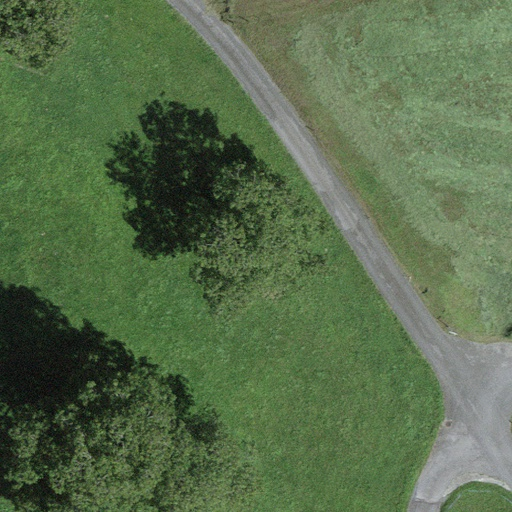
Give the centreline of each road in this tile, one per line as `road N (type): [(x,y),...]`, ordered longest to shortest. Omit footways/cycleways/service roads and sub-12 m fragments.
road 1 (track): [(185,0),(253,75),(463,371)]
road 2 (track): [(511,368),(463,371),(511,464)]
